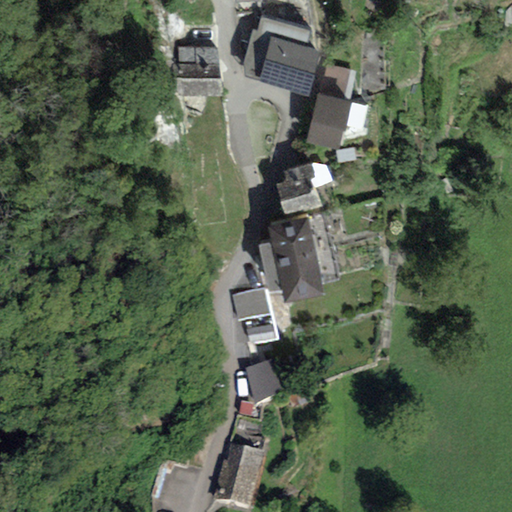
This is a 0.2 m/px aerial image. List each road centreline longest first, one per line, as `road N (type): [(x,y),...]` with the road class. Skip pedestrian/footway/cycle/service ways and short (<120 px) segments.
road 1 (residential): [(197,511),(232,397),(223,296),(253,233),(261,187)]
road 2 (residential): [(289,115),(278,95),(261,89),(242,99),(243,154),(261,187)]
road 3 (track): [(289,115),(320,72),(325,44),(315,0)]
